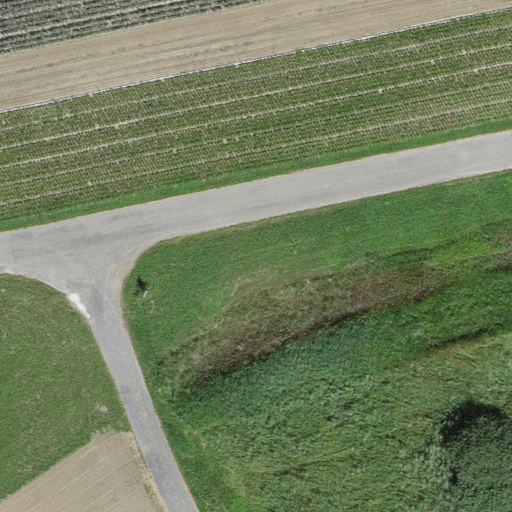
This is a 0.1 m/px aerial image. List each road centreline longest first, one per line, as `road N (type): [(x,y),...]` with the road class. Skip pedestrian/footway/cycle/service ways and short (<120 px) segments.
road 1 (track): [(64,241),(511,144)]
road 2 (track): [(168,511),(64,241)]
